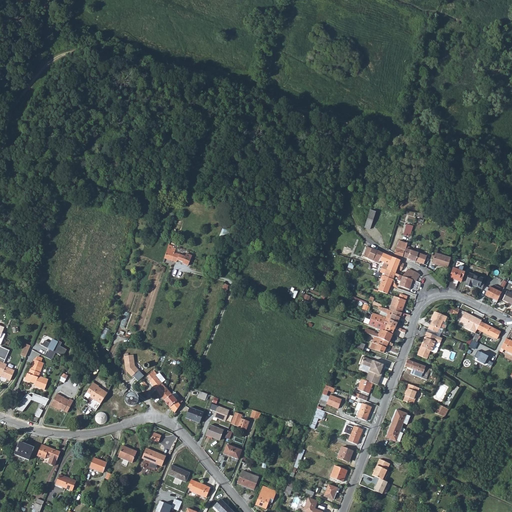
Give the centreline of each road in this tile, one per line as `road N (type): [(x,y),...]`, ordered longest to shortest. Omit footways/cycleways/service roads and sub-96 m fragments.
road 1 (residential): [(248,511),(187,436),(158,417),(83,434),(0,417)]
road 2 (residential): [(342,511),(420,307)]
road 3 (track): [(180,269),(360,329)]
road 4 (track): [(172,423),(232,282)]
road 5 (track): [(443,0),(395,136)]
road 6 (track): [(3,149),(8,117),(31,79),(71,53)]
road 7 (track): [(402,355),(511,415)]
